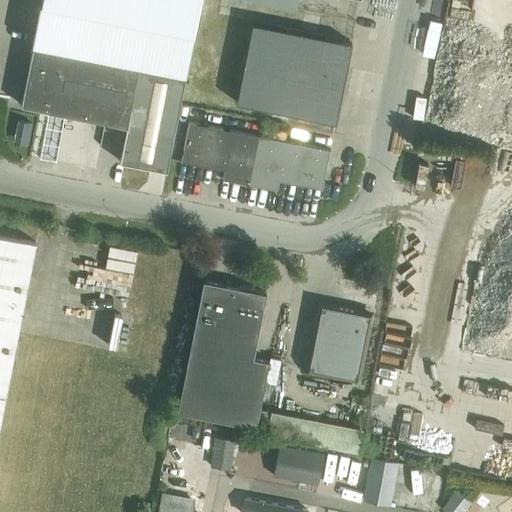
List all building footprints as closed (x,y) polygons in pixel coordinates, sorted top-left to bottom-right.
[(32,44),(32,45),(185,75),(199,0),(40,0),(40,2),(38,2),(30,44),(32,44)] [(289,0),(290,9),(312,8),(311,0),(289,0)] [(251,22),(235,102),(335,122),(351,42),(251,22)] [(185,75),(32,45),(20,105),(126,126),(119,161),(166,170),(185,75)] [(322,189),(329,150),(188,122),(180,161),(212,167),(213,165),(224,167),(222,179),(249,184),(276,190),(279,178),(290,180),(289,183),(322,189)] [(116,164),(116,181),(128,181),(128,164),(116,164)] [(426,195),(431,170),(416,167),(411,192),(426,195)] [(0,416),(35,242),(0,234),(0,416)] [(202,279),(176,410),(255,426),(268,360),(252,357),(265,292),(202,279)] [(375,310),(317,298),(302,374),(360,385),(375,310)] [(445,298),(442,317),(450,318),(454,299),(445,298)] [(383,301),(379,319),(395,322),(399,304),(383,301)] [(458,346),(460,326),(451,325),(449,345),(458,346)] [(362,429),(270,411),(266,435),(357,453),(362,429)] [(431,423),(406,422),(405,444),(430,445),(431,423)] [(210,465),(230,468),(234,440),(214,437),(210,465)] [(317,483),(323,453),(279,444),(273,475),(317,483)] [(370,457),(362,499),(390,504),(398,462),(370,457)] [(400,470),(398,481),(428,486),(430,476),(400,470)] [(393,505),(422,508),(425,486),(396,483),(393,505)] [(446,511),(462,511),(471,500),(457,489),(441,508),(446,511)] [(309,511),(310,511),(247,498),(244,511),(309,511)]
